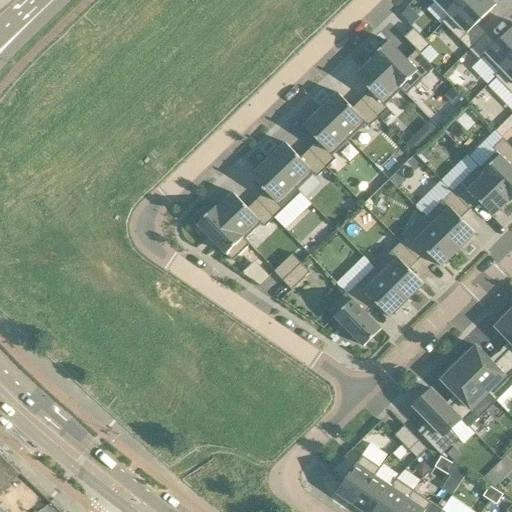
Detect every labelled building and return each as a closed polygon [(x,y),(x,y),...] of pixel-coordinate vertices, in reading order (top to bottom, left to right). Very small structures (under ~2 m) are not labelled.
[(317,0),(210,0),(114,92),(171,151),(287,41),(281,35),(317,0)] [(433,0),(450,17),(467,0),(433,0)] [(470,51),(487,34),(478,24),(497,5),(491,0),(467,0),(450,17),(467,34),(460,41),(470,51)] [(404,37),(421,54),(430,46),(413,29),(404,37)] [(487,54),(503,71),(511,62),(511,29),(497,44),(487,34),(470,51),(480,61),(487,54)] [(371,59),(373,61),(401,91),(406,96),(434,69),(417,51),(407,61),(389,42),(371,59)] [(362,101),(379,119),(388,110),(385,107),(401,91),(373,61),(356,77),(371,92),(362,101)] [(511,62),(503,71),(511,80),(511,62)] [(454,89),(445,98),(454,107),(463,98),(454,89)] [(321,111),(349,140),(367,124),(370,127),(379,119),(362,101),(353,109),(338,94),(321,111)] [(349,140),(321,111),(304,127),(318,142),(309,151),(327,169),(336,160),(333,156),(349,140)] [(413,139),(406,146),(415,156),(423,149),(413,139)] [(497,153),(479,170),(510,201),(511,203),(511,202),(511,168),(511,167),(511,166),(511,148),(504,140),(493,150),(497,153)] [(318,178),(327,169),(309,151),(300,159),(286,144),(269,161),(297,190),(314,174),(318,178)] [(98,194),(55,149),(15,187),(34,206),(18,242),(30,250),(12,292),(61,326),(64,321),(187,406),(228,346),(69,237),(98,194)] [(266,192),(257,201),(274,219),(284,210),(280,207),(297,190),(269,161),(252,177),(266,192)] [(494,217),(510,201),(479,170),(478,168),(452,193),(470,211),(479,202),(494,217)] [(470,211),(452,193),(427,218),(459,251),(476,234),(461,219),(470,211)] [(265,228),(274,219),(257,201),(248,209),(234,194),(217,210),(246,240),(262,224),(265,228)] [(251,245),(246,240),(217,210),(216,208),(198,225),(233,262),(251,245)] [(427,218),(401,244),(418,261),(427,253),(442,268),(459,251),(427,218)] [(409,270),(418,261),(401,244),(375,269),(407,302),(424,285),(409,270)] [(274,272),(283,282),(301,264),(292,255),(274,272)] [(310,274),(301,264),(283,282),(292,291),(310,274)] [(348,296),(365,313),(375,303),(390,318),(407,302),(375,269),(348,296)] [(264,272),(255,281),(261,285),(269,277),(264,272)] [(382,330),(365,313),(348,296),(346,294),(328,311),(364,347),(382,330)] [(511,364),(511,310),(511,309),(499,320),(501,322),(496,328),(511,344),(511,348),(504,356),(511,364)] [(511,386),(511,364),(504,356),(494,366),(476,347),(468,355),(466,353),(457,362),(488,394),(496,402),(511,386)] [(488,394),(457,362),(448,371),(449,373),(442,381),(460,399),(450,409),(461,420),(469,429),(485,413),(478,404),(488,394)] [(461,420),(450,409),(432,390),(429,393),(427,391),(415,403),(417,405),(414,408),(432,426),(422,436),(441,456),(459,439),(451,430),(461,420)] [(395,436),(410,451),(419,442),(404,427),(395,436)] [(419,442),(410,451),(418,459),(427,450),(419,442)] [(455,449),(448,456),(455,462),(462,456),(455,449)] [(0,456),(0,491),(19,475),(0,456)] [(362,457),(337,494),(355,507),(376,477),(381,470),(362,456),(362,457)] [(442,471),(448,461),(441,457),(435,467),(442,471)] [(442,471),(449,475),(455,465),(448,461),(442,471)] [(19,475),(0,491),(0,511),(36,511),(49,503),(19,475)] [(374,511),(391,487),(376,477),(355,507),(362,511),(374,511)] [(374,511),(400,511),(414,492),(396,479),(391,487),(374,511)] [(490,501),(497,491),(490,486),(484,496),(490,501)] [(490,501),(497,505),(503,495),(497,491),(490,501)] [(414,492),(400,511),(425,511),(431,503),(414,492)] [(456,511),(479,511),(455,494),(447,505),(456,511)] [(57,511),(49,503),(36,511),(57,511)]
